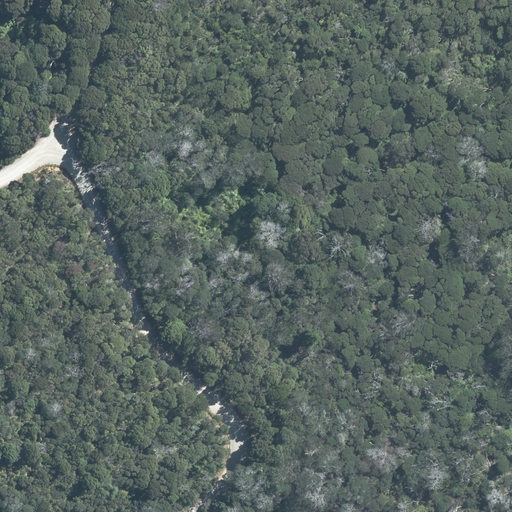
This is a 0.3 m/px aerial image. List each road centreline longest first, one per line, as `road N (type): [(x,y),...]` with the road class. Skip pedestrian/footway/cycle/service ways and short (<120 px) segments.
road 1 (unclassified): [(191,511),(232,466),(228,425),(138,324),(73,168),(52,147)]
road 2 (unclassified): [(52,147),(108,0)]
